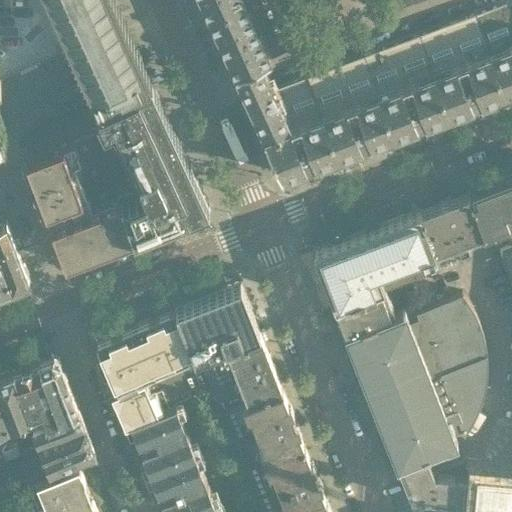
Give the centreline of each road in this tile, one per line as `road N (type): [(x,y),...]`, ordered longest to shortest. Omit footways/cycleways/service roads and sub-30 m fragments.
road 1 (residential): [(372,511),(259,225)]
road 2 (residential): [(511,128),(259,225)]
road 3 (residential): [(259,225),(161,0)]
road 4 (residential): [(134,511),(57,305)]
road 5 (residential): [(259,225),(57,305)]
road 6 (residential): [(57,305),(16,186),(0,173)]
